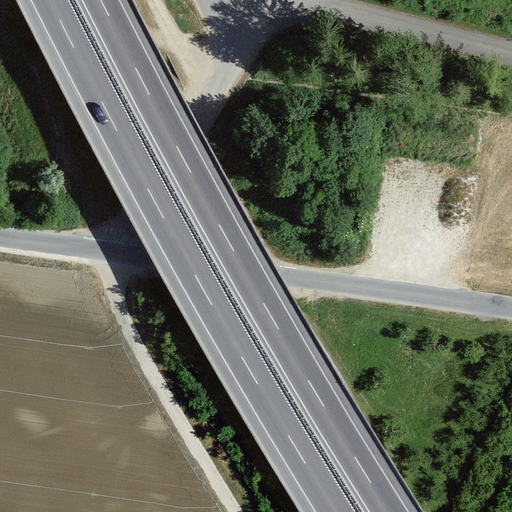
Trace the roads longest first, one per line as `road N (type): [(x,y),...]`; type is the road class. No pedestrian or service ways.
road 1 (motorway): [(388,511),(263,304),(100,0)]
road 2 (motorway): [(49,0),(180,249),(335,511)]
road 3 (track): [(234,511),(145,360),(113,276),(127,235),(223,86)]
